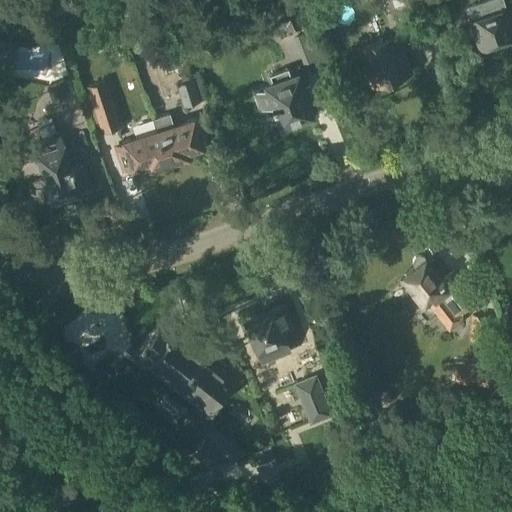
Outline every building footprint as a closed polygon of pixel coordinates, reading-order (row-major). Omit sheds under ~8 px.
[(291,0),(266,8),(273,31),(286,26),(288,31),(303,25),(294,0),(291,0)] [(414,0),(407,0),(391,7),(395,17),(418,8),(414,0)] [(511,26),(503,0),(490,0),(477,4),(482,18),(472,21),(481,48),(511,37),(511,26)] [(308,30),(293,36),(303,62),(318,56),(308,30)] [(374,85),(409,73),(397,36),(362,49),(374,85)] [(292,78),(288,68),(269,74),(273,85),(256,91),(262,109),(272,105),(273,109),(276,108),(284,128),(298,123),(296,119),(311,113),(297,76),(292,78)] [(176,83),(181,97),(184,105),(203,98),(196,79),(199,78),(195,69),(180,74),(183,81),(176,83)] [(71,95),(66,79),(48,85),(54,101),(71,95)] [(121,125),(106,80),(88,86),(102,131),(121,125)] [(200,117),(180,123),(176,124),(172,112),(154,118),(158,130),(171,165),(184,161),(183,157),(194,153),(191,144),(207,139),(200,117)] [(157,170),(171,165),(158,130),(119,143),(126,165),(141,160),(144,169),(156,166),(157,170)] [(42,164),(46,178),(35,182),(42,202),(54,198),(54,199),(92,187),(84,164),(75,168),(74,164),(72,165),(61,134),(39,142),(47,162),(42,164)] [(429,303),(438,313),(450,328),(465,316),(462,313),(478,302),(460,279),(462,277),(456,269),(446,277),(443,275),(440,277),(426,259),(422,256),(417,256),(414,259),(413,263),(415,267),(401,278),(424,307),(429,303)] [(292,325),(285,307),(287,306),(286,303),(247,319),(264,363),(267,362),(265,360),(287,351),(288,353),(290,353),(282,332),(296,327),(295,324),(292,325)] [(489,342),(491,315),(472,314),(470,341),(489,342)] [(172,336),(161,327),(141,353),(152,362),(149,365),(186,394),(209,412),(235,379),(211,361),(175,333),(172,336)] [(492,387),(494,365),(465,362),(463,385),(492,387)] [(294,382),(310,423),(333,414),(317,373),(294,382)] [(230,457),(202,436),(190,451),(208,465),(230,457)] [(275,459),(270,446),(255,452),(259,465),(275,459)]
